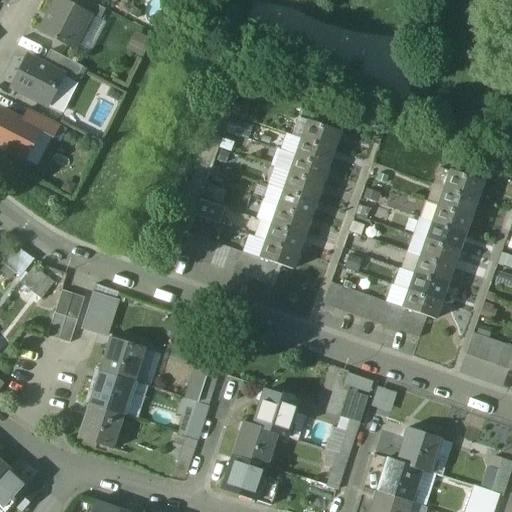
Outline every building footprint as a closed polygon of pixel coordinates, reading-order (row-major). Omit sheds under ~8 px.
[(68,4),(59,0),(56,0),(40,32),(72,49),(89,15),(68,4)] [(105,10),(86,0),(69,0),(68,4),(89,15),(100,20),(105,10)] [(82,68),(50,51),(42,66),(62,76),(62,77),(74,83),(82,68)] [(42,66),(26,58),(11,87),(47,106),(62,77),(62,76),(42,66)] [(59,126),(27,109),(21,122),(39,131),(38,132),(52,139),(59,126)] [(21,122),(0,110),(0,151),(11,157),(12,154),(24,160),(38,132),(39,131),(21,122)] [(340,134),(307,122),(301,139),(334,150),(340,134)] [(334,150),(301,139),(295,156),(328,167),(334,150)] [(295,156),(278,150),(272,167),(289,173),(295,156)] [(328,167),(295,156),(289,173),(322,184),(328,167)] [(482,183),(449,171),(443,189),(476,200),(482,183)] [(322,184),(289,173),(283,190),(316,201),(322,184)] [(476,200),(443,189),(437,206),(470,217),(476,200)] [(316,201),(283,190),(277,207),(310,219),(316,201)] [(470,217),(437,206),(431,223),(464,234),(470,217)] [(310,219),(277,207),(271,224),(304,236),(310,219)] [(464,234),(431,223),(425,240),(458,251),(464,234)] [(304,236),(271,224),(265,241),(298,253),(304,236)] [(188,234),(180,255),(191,259),(198,238),(188,234)] [(198,238),(191,259),(201,262),(208,241),(198,238)] [(458,251),(425,240),(419,257),(452,268),(458,251)] [(208,241),(201,262),(211,266),(219,245),(208,241)] [(298,253),(265,241),(259,259),(270,262),(280,266),(292,270),(298,253)] [(10,251),(0,243),(0,257),(3,260),(10,251)] [(219,245),(211,266),(221,269),(229,248),(219,245)] [(229,248),(221,269),(231,273),(239,252),(229,248)] [(23,261),(10,251),(3,260),(16,270),(23,261)] [(249,255),(239,252),(231,273),(242,276),(249,255)] [(419,257),(407,252),(401,269),(413,274),(419,257)] [(259,259),(249,255),(242,276),(251,280),(259,259)] [(452,268),(419,257),(413,274),(446,285),(452,268)] [(270,262),(259,259),(251,280),(262,284),(270,262)] [(16,270),(10,277),(20,284),(25,277),(32,268),(23,261),(16,270)] [(280,266),(270,262),(262,284),(273,287),(280,266)] [(45,278),(32,268),(25,277),(38,287),(45,278)] [(413,274),(401,269),(395,286),(407,291),(413,274)] [(446,285),(413,274),(407,291),(440,302),(446,285)] [(38,287),(25,277),(20,284),(40,299),(52,283),(45,278),(38,287)] [(341,287),(330,283),(322,305),(333,308),(341,287)] [(351,291),(341,287),(333,308),(343,312),(351,291)] [(72,295),(61,291),(54,314),(65,318),(72,295)] [(361,294),(351,291),(343,312),(353,315),(361,294)] [(440,302),(407,291),(401,308),(412,312),(426,317),(434,320),(440,302)] [(361,294),(353,315),(364,319),(371,298),(361,294)] [(84,298),(72,295),(65,318),(76,322),(84,298)] [(115,302),(92,295),(82,328),(105,335),(115,302)] [(381,301),(371,298),(364,319),(374,322),(381,301)] [(391,305),(381,301),(374,322),(384,326),(391,305)] [(401,308),(391,305),(384,326),(394,330),(401,308)] [(412,312),(401,308),(394,330),(405,333),(412,312)] [(426,317),(412,312),(405,333),(418,338),(426,317)] [(65,318),(54,314),(47,337),(58,341),(65,318)] [(76,322),(65,318),(58,341),(69,344),(76,322)] [(483,337),(472,333),(464,354),(476,358),(483,337)] [(493,341),(483,337),(476,358),(486,362),(493,341)] [(144,349),(109,338),(109,339),(110,340),(99,372),(132,383),(143,350),(144,351),(144,349)] [(503,344),(493,341),(486,362),(496,365),(503,344)] [(199,367),(218,374),(226,350),(207,343),(199,367)] [(511,351),(511,347),(503,344),(496,365),(506,369),(511,351)] [(218,374),(199,367),(195,378),(203,381),(214,384),(218,374)] [(132,383),(99,372),(89,405),(122,415),(132,383)] [(214,384),(203,381),(196,403),(207,406),(214,384)] [(377,386),(372,407),(392,411),(396,390),(377,386)] [(340,417),(360,424),(368,397),(349,391),(340,417)] [(298,403),(263,392),(263,393),(264,393),(253,426),(276,434),(276,435),(285,438),(293,413),(296,404),(298,404),(298,403)] [(196,403),(188,400),(184,411),(193,414),(204,418),(207,406),(196,403)] [(122,415),(89,405),(78,438),(77,438),(77,439),(112,450),(113,449),(111,449),(122,415)] [(305,417),(293,413),(285,438),(297,442),(305,417)] [(204,418),(193,414),(185,436),(197,439),(204,418)] [(360,424),(340,417),(336,429),(344,431),(356,435),(360,424)] [(276,434),(253,426),(244,423),(233,456),(265,466),(276,435),(276,434)] [(441,440),(408,429),(397,462),(420,470),(430,474),(441,440)] [(356,435),(344,431),(336,453),(349,457),(356,435)] [(185,436),(177,433),(174,444),(182,447),(193,450),(197,439),(185,436)] [(193,450),(182,447),(175,469),(186,472),(193,450)] [(336,453),(329,451),(325,461),(333,464),(345,468),(349,457),(336,453)] [(265,466),(233,456),(222,489),(221,488),(220,489),(255,501),(255,500),(254,499),(265,466)] [(511,469),(511,463),(493,457),(490,468),(498,471),(510,475),(511,469)] [(420,470),(397,462),(388,459),(378,492),(409,503),(420,470)] [(345,468),(333,464),(326,486),(330,488),(338,490),(345,468)] [(7,468),(0,475),(0,507),(4,511),(27,485),(26,484),(25,485),(7,468)] [(510,475),(498,471),(491,493),(499,496),(503,497),(510,475)] [(326,486),(311,482),(307,492),(315,495),(326,499),(330,488),(326,486)] [(491,493),(472,487),(464,511),(493,511),(499,496),(491,493)] [(406,511),(409,503),(378,492),(371,511),(406,511)] [(321,511),(326,499),(315,495),(308,511),(321,511)] [(118,511),(119,511),(94,504),(94,503),(93,502),(90,511),(118,511)]
